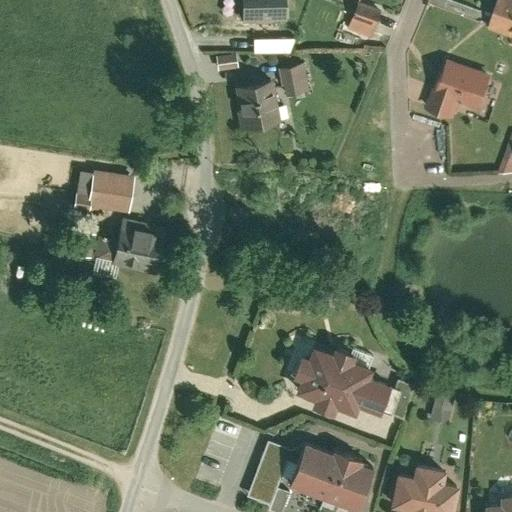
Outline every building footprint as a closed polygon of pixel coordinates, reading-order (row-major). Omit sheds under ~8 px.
[(285,20),(284,0),(238,0),(239,20),(285,20)] [(511,0),(498,0),(488,29),(511,37),(511,0)] [(358,2),(348,27),(372,37),(382,12),(358,2)] [(291,36),(253,36),(253,51),(291,51),(291,36)] [(492,73),(444,58),(427,108),(451,116),(456,100),(481,108),(492,73)] [(306,62),(280,65),(284,94),(310,90),(306,62)] [(273,81),(237,87),(241,129),(280,121),(273,81)] [(511,135),(498,172),(511,172),(511,135)] [(123,212),(128,175),(75,168),(69,213),(83,215),(84,207),(123,212)] [(153,275),(164,225),(119,215),(113,238),(95,234),(89,261),(153,275)] [(282,280),(280,307),(322,310),(324,283),(282,280)] [(355,411),(357,404),(377,411),(379,406),(388,384),(389,380),(370,372),(372,365),(370,364),(350,357),(353,348),(333,340),(330,349),(311,342),(307,354),(296,350),(288,371),(298,375),(294,387),(312,394),(310,400),(330,408),(332,402),(355,411)] [(353,348),(350,357),(370,364),(374,353),(354,346),(353,348)] [(400,389),(388,384),(379,406),(391,411),(400,389)] [(437,387),(430,418),(452,423),(458,392),(437,387)] [(295,460),(287,482),(358,509),(375,464),(361,459),(363,455),(331,443),(330,447),(304,437),(303,441),(295,460)] [(286,457),(295,460),(303,441),(290,447),(267,438),(246,493),(269,502),(286,457)] [(395,469),(388,505),(409,509),(408,511),(453,511),(459,482),(444,479),(446,466),(413,460),(411,473),(395,469)] [(511,511),(511,493),(502,494),(502,501),(483,502),(482,511),(511,511)]
